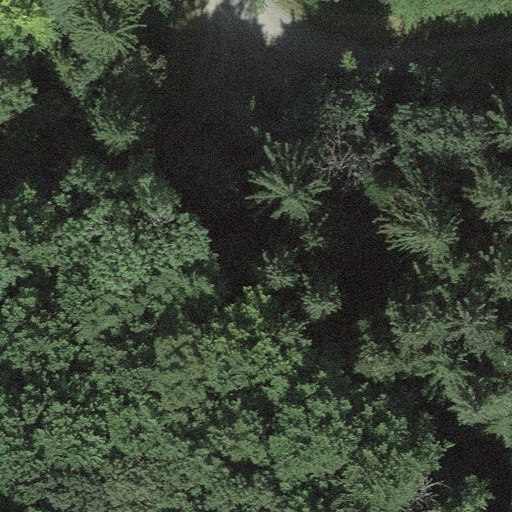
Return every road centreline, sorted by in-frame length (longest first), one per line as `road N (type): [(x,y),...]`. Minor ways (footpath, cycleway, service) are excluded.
road 1 (track): [(269,53),(263,133),(239,208),(165,302),(0,380)]
road 2 (track): [(233,0),(269,53),(511,14)]
